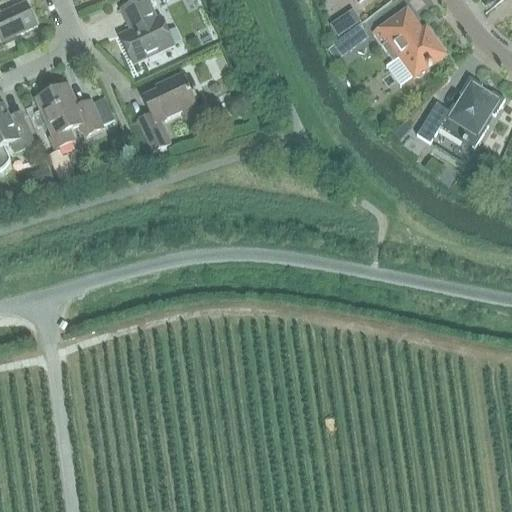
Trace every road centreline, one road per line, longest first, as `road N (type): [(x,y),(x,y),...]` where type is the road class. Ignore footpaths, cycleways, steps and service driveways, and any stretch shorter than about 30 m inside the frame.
road 1 (unclassified): [(0,309),(168,263),(232,254),(511,300)]
road 2 (residential): [(0,83),(69,50),(74,30),(59,0)]
